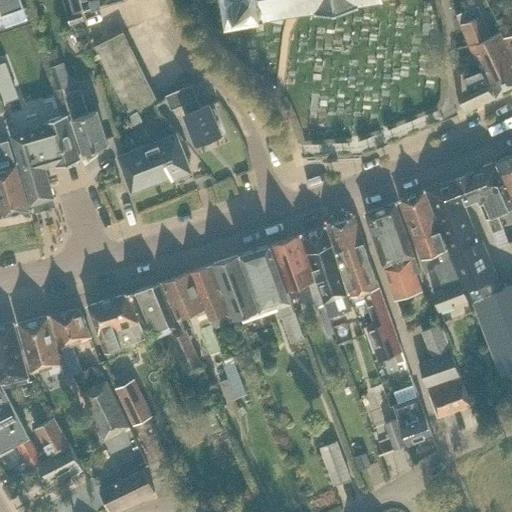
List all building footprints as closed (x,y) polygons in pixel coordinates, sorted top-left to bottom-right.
[(23,8),(20,0),(0,0),(0,14),(0,15),(23,8)] [(70,0),(74,12),(67,14),(71,25),(82,21),(79,11),(119,0),(70,0)] [(232,0),(234,9),(264,4),(265,12),(266,14),(316,7),(316,9),(360,2),(360,0),(232,0)] [(511,56),(500,31),(498,32),(490,13),(482,16),(478,6),(456,14),(469,44),(477,62),(480,71),(497,96),(511,88),(511,56)] [(511,32),(510,33),(506,24),(503,17),(496,20),(501,31),(504,37),(503,37),(511,55),(511,32)] [(128,41),(124,31),(94,46),(100,56),(128,41)] [(128,41),(100,56),(104,65),(133,51),(128,41)] [(133,51),(104,65),(109,75),(138,60),(133,51)] [(114,85),(143,70),(138,60),(109,75),(114,85)] [(18,97),(5,61),(0,62),(0,88),(5,101),(18,97)] [(71,84),(63,62),(49,66),(57,89),(71,84)] [(492,98),(480,71),(470,75),(466,63),(455,66),(456,88),(466,110),(492,98)] [(119,95),(148,80),(143,70),(114,85),(119,95)] [(123,104),(152,89),(148,80),(119,95),(123,104)] [(197,143),(221,133),(210,104),(201,107),(192,84),(166,95),(171,108),(182,104),(186,113),(185,113),(197,143)] [(84,152),(108,143),(97,109),(88,113),(80,89),(66,94),(73,118),(84,152)] [(128,114),(157,100),(152,89),(123,104),(128,114)] [(142,120),(137,111),(129,115),(134,125),(142,120)] [(11,135),(30,204),(54,197),(45,167),(57,163),(58,166),(80,159),(66,114),(44,121),(45,125),(11,135)] [(178,178),(188,174),(186,170),(190,169),(180,144),(177,146),(172,135),(118,156),(120,159),(132,191),(169,177),(176,174),(178,178)] [(0,157),(0,204),(3,215),(30,209),(16,164),(8,140),(0,142),(0,154),(1,157),(0,157)] [(511,155),(510,156),(507,155),(502,157),(500,160),(497,161),(507,185),(511,194),(511,155)] [(493,231),(503,227),(496,211),(511,204),(511,203),(505,186),(507,185),(497,161),(494,162),(491,162),(484,164),(482,167),(481,168),(474,171),(473,170),(452,178),(457,192),(460,191),(465,204),(479,199),(493,231)] [(511,316),(508,307),(504,309),(496,291),(502,288),(492,263),(490,258),(479,241),(465,204),(460,191),(457,192),(452,178),(450,179),(450,180),(429,188),(427,189),(452,252),(470,300),(473,299),(488,336),(511,326),(511,316)] [(436,267),(444,287),(433,291),(440,309),(467,299),(451,252),(448,247),(426,189),(399,200),(414,237),(413,237),(421,258),(422,258),(426,270),(436,267)] [(396,297),(422,288),(417,274),(421,272),(415,254),(396,201),(365,212),(396,297)] [(352,295),(367,289),(369,296),(382,292),(355,215),(327,224),(351,293),(352,295)] [(324,302),(348,294),(332,247),(326,225),(301,233),(317,279),(324,302)] [(316,279),(300,233),(271,244),(287,289),(309,282),(317,305),(324,302),(317,279),(316,279)] [(270,244),(210,263),(190,271),(210,320),(229,313),(231,321),(261,310),(261,311),(280,303),(283,309),(281,310),(292,340),(304,336),(295,312),(287,289),(270,244)] [(201,323),(210,320),(190,271),(162,281),(176,313),(179,319),(180,318),(196,311),(201,323)] [(126,293),(135,314),(140,311),(151,337),(169,329),(189,373),(190,374),(193,373),(204,368),(203,366),(202,366),(186,329),(184,327),(183,327),(181,324),(182,323),(180,318),(179,319),(176,313),(172,314),(159,282),(126,293)] [(511,326),(488,336),(502,373),(511,369),(511,284),(502,288),(496,291),(504,309),(508,307),(511,316),(511,326)] [(369,296),(366,297),(375,323),(368,326),(379,357),(394,352),(397,362),(405,359),(382,292),(369,296)] [(126,293),(88,305),(105,351),(119,345),(130,368),(157,356),(146,333),(144,334),(126,293)] [(324,302),(317,305),(327,334),(334,332),(331,323),(324,302)] [(91,336),(80,308),(80,307),(49,314),(54,325),(57,333),(64,353),(67,362),(71,372),(71,373),(72,373),(81,369),(71,343),(90,336),(91,336)] [(32,371),(61,363),(66,374),(71,372),(67,362),(64,353),(60,355),(54,333),(57,333),(54,325),(52,326),(48,314),(17,322),(32,371)] [(440,324),(431,327),(428,321),(420,324),(432,354),(449,347),(440,324)] [(14,323),(0,324),(0,381),(2,382),(4,381),(29,375),(28,373),(15,323),(14,323)] [(460,374),(452,351),(419,363),(427,385),(460,374)] [(228,399),(246,393),(234,363),(224,367),(228,378),(220,381),(228,399)] [(102,380),(94,366),(76,374),(78,379),(76,380),(80,390),(83,389),(84,389),(102,380)] [(470,403),(460,375),(449,379),(460,408),(470,403)] [(116,386),(134,423),(152,415),(134,378),(116,386)] [(129,425),(106,379),(82,392),(90,409),(104,438),(129,425)] [(460,408),(449,379),(438,383),(449,411),(460,408)] [(0,452),(1,452),(30,437),(2,382),(0,381),(0,452)] [(449,411),(438,383),(428,387),(431,396),(438,415),(449,411)] [(408,444),(433,434),(418,395),(393,405),(408,444)] [(71,447),(53,417),(35,427),(52,456),(52,457),(71,447)] [(406,444),(396,418),(384,422),(394,449),(406,444)] [(17,445),(30,465),(42,458),(30,437),(17,445)] [(350,479),(336,440),(320,446),(335,485),(350,479)] [(52,457),(52,456),(40,463),(48,480),(68,470),(71,475),(83,469),(76,457),(71,447),(52,457)] [(371,465),(366,452),(353,456),(358,470),(371,465)] [(100,490),(110,511),(111,511),(155,491),(144,469),(100,490)] [(240,494),(243,499),(250,496),(247,488),(241,490),(240,494)]
